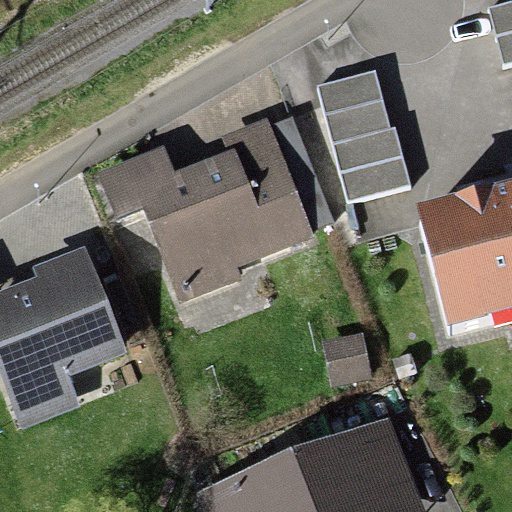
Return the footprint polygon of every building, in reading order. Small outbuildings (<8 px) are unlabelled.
[(511,0),(490,0),(508,74),(511,73),(511,0)] [(376,71),(314,87),(341,186),(402,170),(376,71)] [(152,212),(189,196),(170,153),(101,182),(120,225),(152,212)] [(189,196),(152,212),(194,296),(308,240),(266,155),(189,196)] [(511,195),(415,220),(448,348),(511,331),(511,195)] [(84,267),(0,297),(0,386),(17,434),(78,412),(65,378),(118,359),(84,267)] [(421,511),(386,420),(191,495),(197,511),(421,511)]
